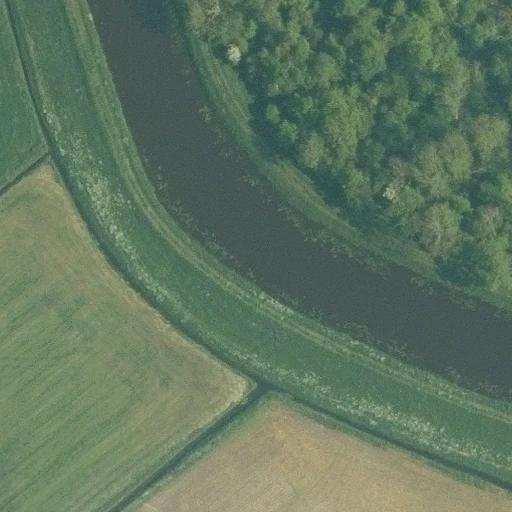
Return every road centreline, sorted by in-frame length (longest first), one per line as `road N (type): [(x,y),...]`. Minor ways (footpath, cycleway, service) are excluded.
road 1 (track): [(28,0),(61,111),(110,221),(180,299),(286,372),(511,459)]
road 2 (track): [(511,318),(356,244),(258,160),(210,75),(190,0)]
